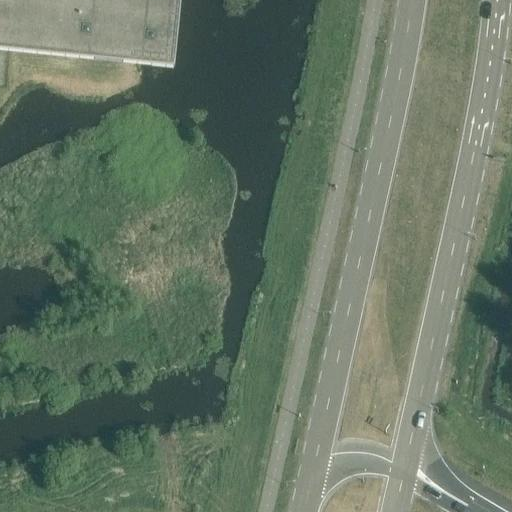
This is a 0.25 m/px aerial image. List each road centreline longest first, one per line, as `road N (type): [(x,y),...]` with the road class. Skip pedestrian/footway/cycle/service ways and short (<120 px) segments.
road 1 (secondary): [(407,0),(308,493)]
road 2 (secondary): [(405,475),(478,141),(499,0)]
road 3 (track): [(0,85),(26,90),(63,78),(110,89),(133,140),(127,168)]
